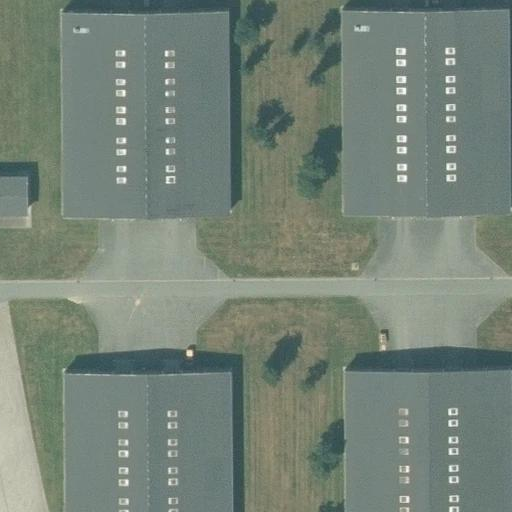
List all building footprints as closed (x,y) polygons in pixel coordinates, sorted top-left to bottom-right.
[(230,14),(64,16),(66,218),(232,216),(230,14)] [(510,14),(349,15),(350,214),(511,213),(510,14)] [(0,214),(28,214),(29,181),(0,180),(0,214)] [(511,511),(511,366),(352,368),(353,511),(511,511)] [(232,511),(232,375),(70,376),(71,511),(232,511)]
